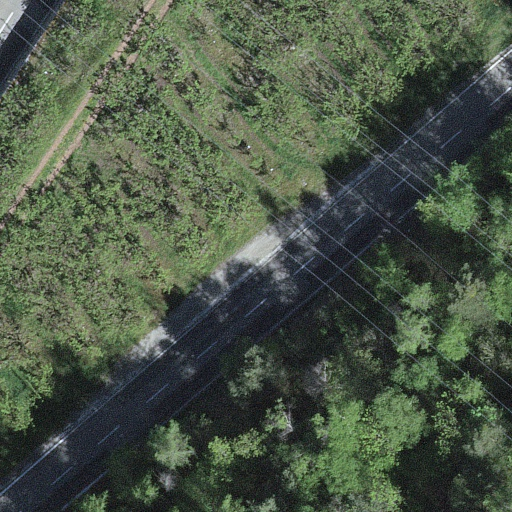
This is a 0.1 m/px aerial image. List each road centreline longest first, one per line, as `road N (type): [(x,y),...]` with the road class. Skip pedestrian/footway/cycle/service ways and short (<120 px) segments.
road 1 (tertiary): [(20,511),(511,86)]
road 2 (track): [(0,240),(160,0)]
